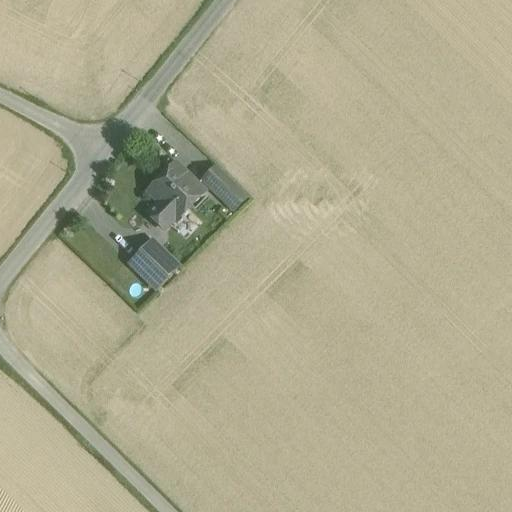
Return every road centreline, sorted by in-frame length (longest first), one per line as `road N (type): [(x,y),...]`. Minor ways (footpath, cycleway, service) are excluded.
road 1 (unclassified): [(163,511),(0,345)]
road 2 (unclassified): [(227,0),(110,148)]
road 3 (unclassified): [(110,148),(0,284)]
road 4 (unclassified): [(110,148),(0,94)]
